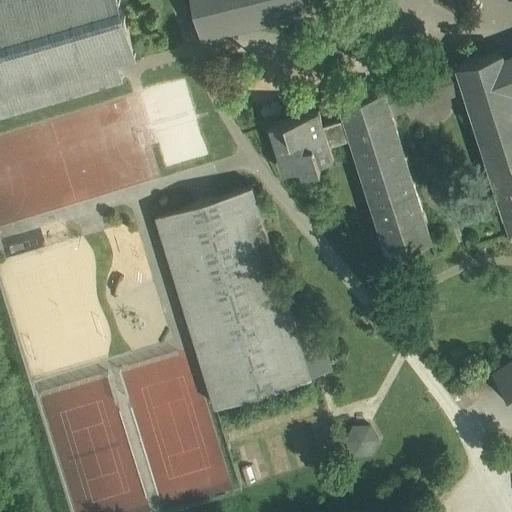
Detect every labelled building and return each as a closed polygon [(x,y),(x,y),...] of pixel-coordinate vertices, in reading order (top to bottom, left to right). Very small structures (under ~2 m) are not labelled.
[(0,0),(0,112),(113,79),(107,58),(135,49),(120,0),(0,0)] [(312,5),(310,0),(194,0),(203,32),(222,27),(310,5),(310,6),(312,5)] [(511,58),(504,61),(501,50),(460,63),(460,66),(384,90),(383,88),(342,100),(346,113),(353,133),(390,249),(430,236),(391,111),(467,86),(507,211),(506,212),(511,231),(511,58)] [(319,106),(305,110),(303,106),(284,112),(286,118),(269,123),(284,168),(300,163),(301,164),(334,154),(330,140),(353,133),(346,113),(324,120),(319,106)] [(300,336),(252,183),(157,212),(216,403),(311,374),(311,373),(331,367),(319,330),(300,336)] [(511,360),(495,372),(511,396),(511,360)] [(370,423),(354,423),(346,438),(355,451),(371,451),(379,437),(370,423)]
